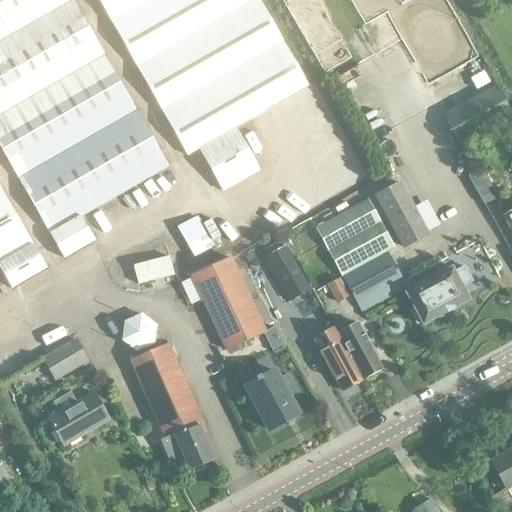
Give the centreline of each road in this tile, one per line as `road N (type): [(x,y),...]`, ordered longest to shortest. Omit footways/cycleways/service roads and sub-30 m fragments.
road 1 (unclassified): [(252,511),(511,367)]
road 2 (unknown): [(511,246),(433,101)]
